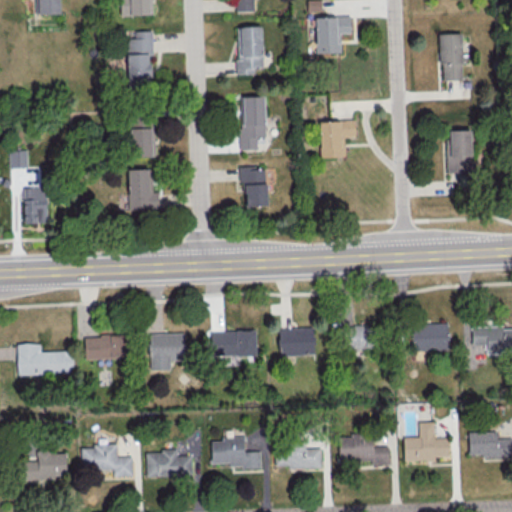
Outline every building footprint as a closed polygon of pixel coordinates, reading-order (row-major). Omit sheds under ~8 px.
[(58,0),(36,0),(37,15),(59,14),(58,0)] [(150,0),(119,0),(120,16),(151,15),(150,0)] [(233,0),(233,12),(253,12),(252,0),(233,0)] [(305,0),(306,12),(320,12),(319,0),(305,0)] [(315,53),(339,52),(339,33),(350,33),(349,15),(314,16),(315,53)] [(237,26),(238,74),(253,74),(253,66),(262,66),(261,25),(237,26)] [(150,86),(149,54),(151,54),(151,30),(134,30),(134,37),(125,38),(127,86),(150,86)] [(461,79),(460,32),(438,33),(439,79),(461,79)] [(264,136),(263,95),(241,96),(242,123),(237,123),(238,149),(256,149),(255,136),(264,136)] [(344,156),(343,136),(354,136),(353,119),(318,120),(319,157),(344,156)] [(151,156),(150,121),(129,121),(130,156),(151,156)] [(445,129),(446,173),(471,172),(470,129),(445,129)] [(8,167),(26,167),(26,148),(8,149),(8,167)] [(265,205),(264,165),(237,166),(238,182),(244,182),(244,205),(265,205)] [(127,209),(157,208),(157,191),(151,191),(150,168),(126,168),(127,209)] [(45,186),(22,187),(23,223),(46,222),(45,186)] [(411,349),(447,349),(447,323),(411,323),(411,349)] [(343,325),(344,348),(368,347),(367,324),(343,325)] [(511,326),(471,327),(471,344),(484,344),(484,353),(511,351),(511,326)] [(313,354),(312,327),(277,328),(278,354),(313,354)] [(255,354),(254,329),(209,330),(209,355),(255,354)] [(100,336),(83,336),(84,358),(124,357),(124,332),(100,333),(100,336)] [(148,369),(170,369),(169,356),(180,356),(179,332),(148,333),(148,369)] [(15,342),(16,375),(72,373),(71,350),(39,351),(39,342),(15,342)] [(402,436),(402,460),(434,459),(434,456),(448,456),(447,437),(433,437),(432,420),(417,421),(417,436),(402,436)] [(468,456),(508,455),(508,437),(496,437),(496,431),(467,432),(468,456)] [(388,463),(387,446),(370,446),(370,435),(337,435),(338,460),(369,459),(369,463),(388,463)] [(259,466),(259,450),(243,451),(242,437),(209,438),(210,462),(229,462),(229,467),(259,466)] [(79,446),(80,469),(112,468),(112,475),(131,475),(131,455),(116,456),(115,443),(105,443),(105,438),(96,438),(96,446),(79,446)] [(320,465),(320,447),(304,448),(304,442),(273,443),(274,467),(320,465)] [(175,455),(175,450),(144,451),(145,476),(191,475),(190,455),(175,455)] [(65,451),(36,451),(36,460),(22,460),(22,479),(56,478),(55,469),(65,469),(65,451)]
